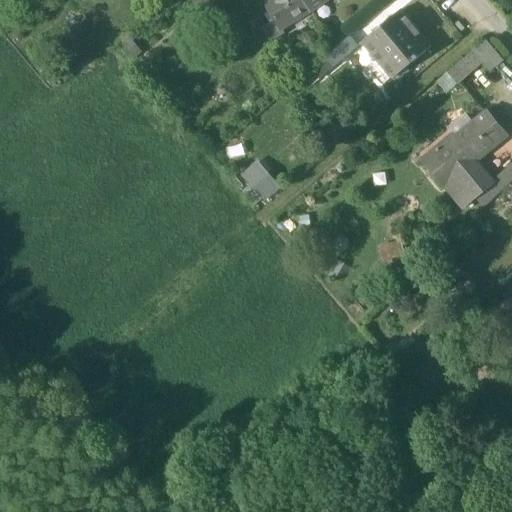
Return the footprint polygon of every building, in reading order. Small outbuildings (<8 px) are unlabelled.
[(305,0),(268,0),(265,2),(279,28),(311,10),(305,0)] [(305,0),(311,10),(325,0),(305,0)] [(400,11),(363,43),(394,79),(430,47),(400,11)] [(352,36),(327,57),(336,66),(360,45),(352,36)] [(485,38),(436,78),(446,91),(481,62),(488,70),(502,58),(485,38)] [(485,111),(456,135),(475,158),(504,134),(485,111)] [(456,135),(445,144),(448,148),(440,155),(456,173),(473,160),(475,158),(456,135)] [(256,159),(239,175),(262,201),(280,185),(256,159)] [(473,160),(456,173),(476,196),(493,184),(473,160)] [(454,346),(415,369),(428,391),(467,367),(454,346)]
